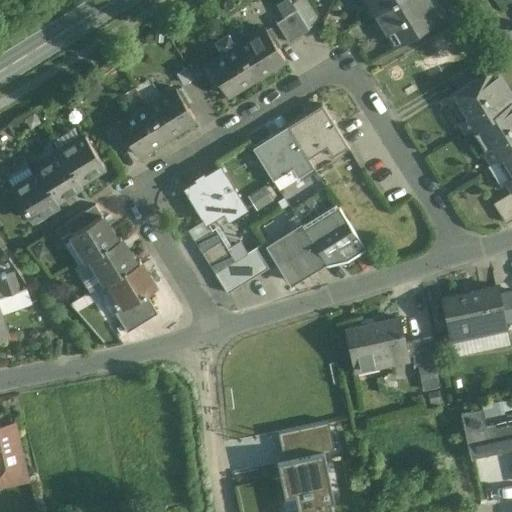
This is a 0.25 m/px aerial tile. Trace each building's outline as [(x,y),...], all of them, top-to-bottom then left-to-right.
[(363,0),(371,13),(366,16),(367,18),(375,12),(394,0),(363,0)] [(394,0),(375,12),(395,44),(443,15),(433,0),(394,0)] [(309,30),(296,9),(286,15),(299,36),(309,30)] [(299,36),(286,15),(276,22),(289,42),(299,36)] [(266,28),(237,46),(256,77),(285,58),(266,28)] [(256,77),(237,46),(236,46),(228,33),(214,41),(222,54),(208,63),(227,94),(256,77)] [(478,78),(493,68),(498,65),(491,55),(471,68),(478,78)] [(478,78),(446,97),(448,99),(461,120),(467,129),(511,101),(511,98),(493,68),(478,78)] [(176,88),(147,106),(166,136),(195,118),(176,88)] [(511,101),(467,129),(468,131),(471,129),(490,160),(511,145),(511,101)] [(322,104),(288,125),(308,157),(326,146),(332,155),(348,146),(322,104)] [(147,106),(118,124),(137,154),(166,136),(147,106)] [(288,125),(252,147),(272,179),(292,167),(298,176),(313,167),(308,157),(288,125)] [(52,139),(59,151),(78,139),(71,127),(52,139)] [(78,139),(59,151),(61,154),(78,181),(104,165),(85,135),(78,139)] [(511,145),(490,160),(491,161),(494,159),(511,187),(511,145)] [(61,154),(36,170),(39,173),(56,201),(81,185),(78,181),(61,154)] [(220,167),(186,188),(206,221),(224,210),(229,218),(245,208),(220,167)] [(56,201),(39,173),(13,189),(32,219),(58,204),(56,201)] [(256,205),(268,201),(263,188),(252,192),(256,205)] [(511,190),(493,203),(505,223),(511,218),(511,190)] [(95,204),(64,223),(70,233),(101,214),(95,204)] [(338,207),(321,218),(346,258),(350,255),(351,256),(364,248),(338,207)] [(101,214),(70,233),(78,245),(81,243),(89,256),(86,258),(86,259),(90,256),(120,238),(120,237),(116,239),(101,214)] [(346,258),(321,218),(305,228),(303,224),(302,225),(325,261),(324,261),(326,263),(341,260),(346,258)] [(237,227),(243,242),(253,238),(248,222),(237,227)] [(325,261),(302,225),(269,245),(268,245),(278,262),(291,282),(324,261),(325,261)] [(215,228),(194,240),(202,252),(222,239),(215,228)] [(120,238),(90,256),(98,268),(101,266),(109,279),(136,262),(120,238)] [(222,239),(202,252),(208,262),(229,250),(222,239)] [(278,262),(268,245),(269,245),(266,241),(256,247),(268,268),(278,262)] [(256,247),(255,247),(245,254),(258,274),(268,268),(256,247)] [(229,250),(208,262),(215,273),(225,266),(235,260),(229,250)] [(258,274),(245,254),(235,260),(248,281),(258,274)] [(248,281),(235,260),(225,266),(238,287),(248,281)] [(109,279),(105,282),(106,282),(109,280),(111,284),(104,288),(117,310),(124,305),(135,299),(145,293),(155,286),(139,261),(136,262),(109,279)] [(225,266),(215,273),(227,293),(238,287),(225,266)] [(13,273),(5,275),(5,273),(1,274),(2,277),(0,277),(0,285),(4,296),(19,290),(13,273)] [(497,287),(442,298),(451,339),(506,328),(505,321),(499,294),(497,287)] [(511,319),(511,291),(499,294),(505,321),(511,319)] [(145,293),(135,299),(147,320),(158,313),(145,293)] [(147,320),(135,299),(124,305),(137,326),(147,320)] [(137,326),(124,305),(114,312),(127,332),(137,326)] [(400,317),(345,328),(353,367),(409,355),(406,342),(400,317)] [(120,325),(116,328),(121,335),(125,333),(120,325)] [(433,336),(406,342),(409,355),(413,355),(415,364),(437,359),(433,336)] [(481,408),(461,413),(465,430),(485,426),(481,408)] [(273,458),(284,511),(333,511),(319,442),(329,441),(324,418),(276,428),(281,456),(273,458)] [(485,426),(465,430),(471,457),(501,451),(495,424),(485,426)] [(13,425),(0,428),(0,482),(1,485),(25,480),(13,425)]
